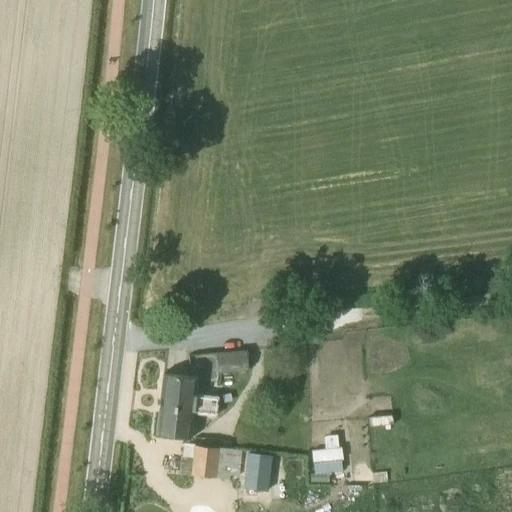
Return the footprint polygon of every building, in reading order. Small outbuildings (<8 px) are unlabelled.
[(292,287),(268,289),(269,304),(294,301),(292,287)] [(186,319),(173,320),(173,327),(187,326),(186,319)] [(246,351),(215,354),(217,372),(247,369),(246,351)] [(197,379),(165,374),(157,436),(188,440),(197,379)] [(340,473),(336,437),(323,438),(324,450),(311,452),(314,474),(308,474),(309,484),(328,482),(327,474),(340,473)] [(226,451),(191,447),(180,446),(177,471),(188,473),(188,476),(222,480),(237,481),(240,453),(226,451)]
